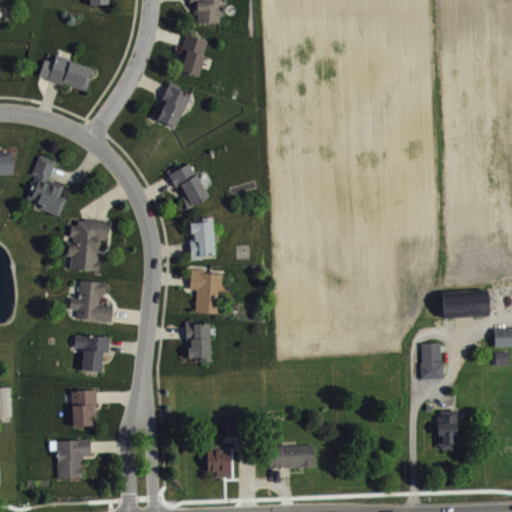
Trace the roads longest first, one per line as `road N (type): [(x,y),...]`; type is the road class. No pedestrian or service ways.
road 1 (residential): [(91,136),(122,169),(149,224),(153,287),(142,387)]
road 2 (residential): [(151,0),(141,53),(91,136)]
road 3 (residential): [(142,387),(127,426),(128,511)]
road 4 (residential): [(153,511),(142,387)]
